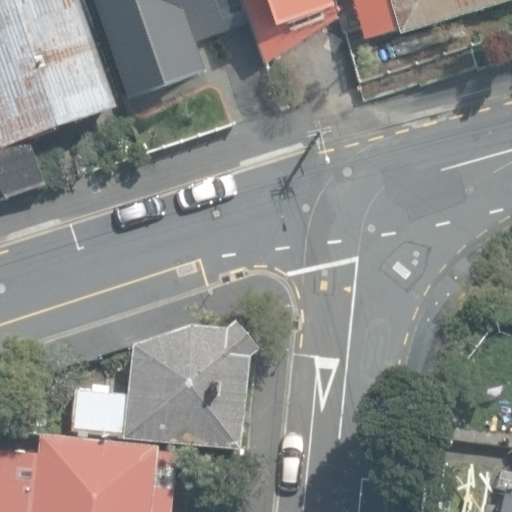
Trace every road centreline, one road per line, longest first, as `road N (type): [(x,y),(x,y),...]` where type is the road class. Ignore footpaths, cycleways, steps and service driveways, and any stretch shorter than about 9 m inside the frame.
road 1 (residential): [(361,191),(0,300)]
road 2 (residential): [(337,511),(364,257),(361,191)]
road 3 (residential): [(511,150),(361,191)]
